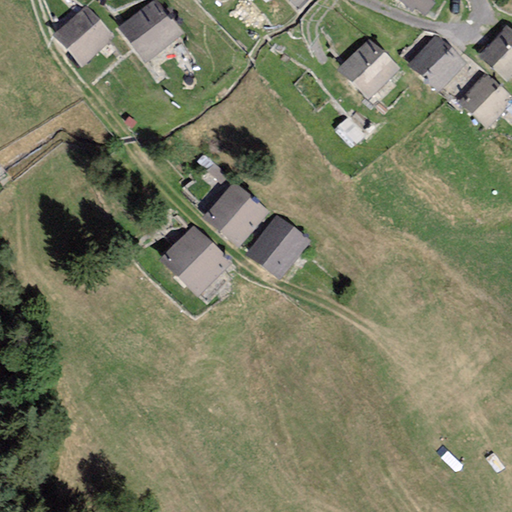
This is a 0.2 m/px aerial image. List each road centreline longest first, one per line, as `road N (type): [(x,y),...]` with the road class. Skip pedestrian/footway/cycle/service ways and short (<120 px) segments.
road 1 (track): [(29,0),(84,104),(188,199)]
road 2 (track): [(351,0),(420,29),(449,31),(469,25),(471,0)]
